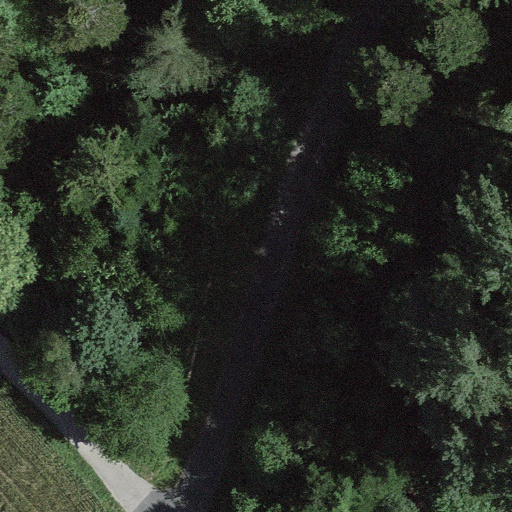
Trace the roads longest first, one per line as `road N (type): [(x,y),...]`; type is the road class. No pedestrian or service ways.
road 1 (unclassified): [(181,511),(343,61),(384,0)]
road 2 (unclassified): [(162,511),(0,348)]
